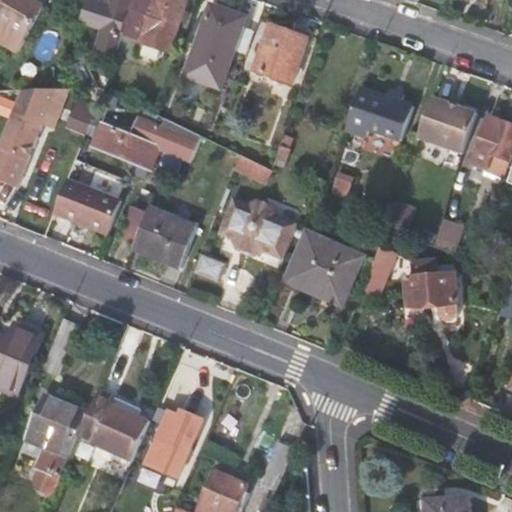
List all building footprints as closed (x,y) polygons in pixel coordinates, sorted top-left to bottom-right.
[(0,0),(0,16),(3,18),(0,24),(0,38),(22,50),(44,4),(37,0),(0,0)] [(97,0),(89,0),(82,21),(97,26),(94,34),(119,44),(131,10),(134,0),(106,0),(105,3),(97,0)] [(137,0),(125,35),(140,40),(143,41),(140,49),(142,56),(157,61),(164,56),(166,49),(172,51),(189,0),(137,0)] [(238,48),(247,23),(250,15),(213,2),(187,76),(224,89),(238,48)] [(257,27),(247,23),(238,48),(249,52),(257,27)] [(272,23),(256,69),(295,84),(311,37),(272,23)] [(140,40),(125,35),(118,54),(133,60),(140,40)] [(389,96),(364,88),(348,131),(367,138),(371,129),(405,141),(418,106),(404,102),(406,96),(391,90),(389,96)] [(39,121),(53,89),(26,90),(0,153),(0,177),(20,185),(45,124),(39,121)] [(45,124),(59,89),(53,89),(39,121),(45,124)] [(67,125),(89,134),(92,124),(96,115),(100,106),(77,96),(67,125)] [(0,97),(0,113),(6,116),(12,102),(0,97)] [(480,113),(436,97),(422,138),(466,153),(480,113)] [(92,124),(98,126),(102,118),(96,115),(92,124)] [(506,174),(511,157),(511,122),(491,115),(474,162),(506,174)] [(195,160),(204,136),(179,124),(177,131),(152,121),(145,137),(108,122),(100,143),(131,157),(152,166),(154,166),(163,146),(195,160)] [(92,124),(89,134),(95,136),(98,126),(92,124)] [(293,139),(286,136),(277,160),(286,163),(292,150),(290,149),(293,139)] [(274,170),(242,154),(236,169),(268,184),(274,170)] [(152,166),(131,157),(128,163),(133,175),(146,180),(152,166)] [(354,180),(341,175),(334,194),(347,198),(354,180)] [(125,199),(71,177),(58,211),(111,233),(125,199)] [(419,208),(400,199),(391,225),(411,234),(419,208)] [(267,246),(288,255),(300,227),(276,217),(272,207),(259,203),(248,206),(235,200),(224,229),(245,238),(243,244),(258,250),(267,246)] [(122,236),(138,241),(150,211),(135,205),(122,236)] [(200,226),(152,205),(150,211),(138,241),(136,246),(184,266),(200,226)] [(468,226),(447,218),(438,245),(459,253),(468,226)] [(310,232),(290,282),(344,306),(365,256),(310,232)] [(401,252),(383,245),(364,292),(382,299),(401,252)] [(228,258),(204,249),(197,266),(221,276),(228,258)] [(438,258),(415,260),(416,275),(408,276),(410,309),(443,306),(444,316),(446,320),(451,322),(456,322),(460,319),(462,314),(461,304),(463,304),(460,272),(439,274),(438,258)] [(65,319),(45,367),(60,373),(81,326),(65,319)] [(0,346),(0,386),(18,394),(44,336),(17,324),(6,349),(0,346)] [(46,394),(38,411),(48,415),(54,397),(46,394)] [(125,410),(113,405),(114,403),(98,396),(91,412),(82,435),(98,442),(96,445),(136,462),(153,421),(125,410)] [(48,415),(38,411),(27,438),(61,451),(53,472),(45,470),(41,480),(48,483),(45,491),(56,496),(82,435),(91,412),(54,397),(48,415)] [(127,406),(115,401),(114,403),(113,405),(125,410),(127,406)] [(182,410),(179,415),(170,411),(147,461),(180,477),(204,420),(182,410)] [(264,474),(280,482),(294,449),(279,442),(264,474)] [(200,511),(192,511),(179,506),(179,509),(177,511),(236,511),(247,487),(217,473),(200,511)] [(470,511),(470,499),(429,501),(429,511),(470,511)] [(177,511),(179,509),(161,501),(156,511),(177,511)]
